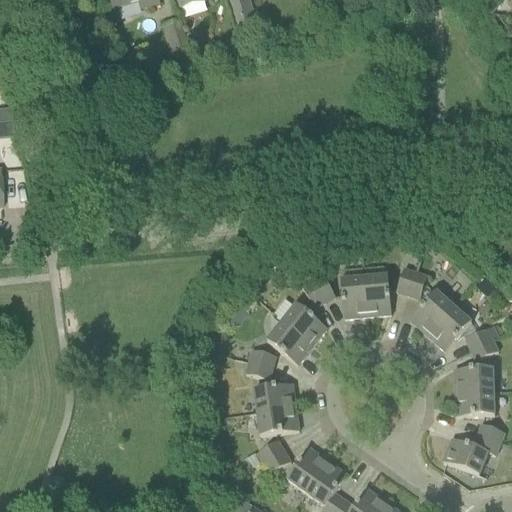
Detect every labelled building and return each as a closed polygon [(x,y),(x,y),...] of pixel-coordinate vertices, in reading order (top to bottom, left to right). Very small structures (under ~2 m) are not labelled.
[(157,0),(108,0),(111,7),(102,10),(103,16),(113,13),(113,14),(138,7),(140,13),(159,7),(157,0)] [(201,0),(173,0),(178,14),(204,6),(201,0)] [(258,34),(247,0),(226,0),(239,40),(258,34)] [(171,61),(189,55),(180,25),(161,30),(162,33),(156,35),(160,47),(166,45),(171,61)] [(407,300),(415,277),(403,273),(396,296),(407,300)] [(419,304),(427,281),(415,277),(407,300),(419,304)] [(324,307),(335,301),(323,280),(312,286),(324,307)] [(367,321),(391,319),(387,280),(364,282),(367,321)] [(344,323),(367,321),(364,282),(340,284),(344,323)] [(484,283),(477,290),(486,298),(492,290),(484,283)] [(313,313),(324,307),(312,286),(302,292),(313,313)] [(427,341),(453,312),(435,296),(409,325),(427,341)] [(312,351),(326,333),(296,308),(281,327),(312,351)] [(445,356),(471,327),(453,312),(427,341),(445,356)] [(297,370),(312,351),(281,327),(266,345),(297,370)] [(494,331),(488,333),(493,343),(502,338),(499,332),(495,334),(494,331)] [(469,355),(493,344),(493,343),(488,333),(464,344),(469,355)] [(474,367),(498,356),(493,344),(469,355),(474,367)] [(272,375),(276,362),(251,355),(247,367),(272,375)] [(268,387),(272,375),(247,367),(243,379),(268,387)] [(454,398),(494,397),(493,373),(453,374),(454,398)] [(255,418),(295,412),(292,389),(252,394),(255,418)] [(455,422),(495,420),(494,397),(454,398),(455,422)] [(259,441),(298,436),(295,412),(255,418),(259,441)] [(499,449),(503,437),(481,429),(476,440),(499,449)] [(494,460),(499,449),(476,440),(472,451),(451,443),(442,466),(479,480),(487,458),(494,460)] [(262,469),(286,456),(279,445),(256,458),(262,469)] [(305,499),(328,466),(309,452),(286,485),(305,499)] [(268,480),(292,467),(286,456),(262,469),(268,480)] [(334,498),(347,480),(328,466),(305,499),(323,511),(338,511),(344,505),(334,498)] [(382,511),(386,507),(367,494),(354,511),(344,505),(338,511),(382,511)]
